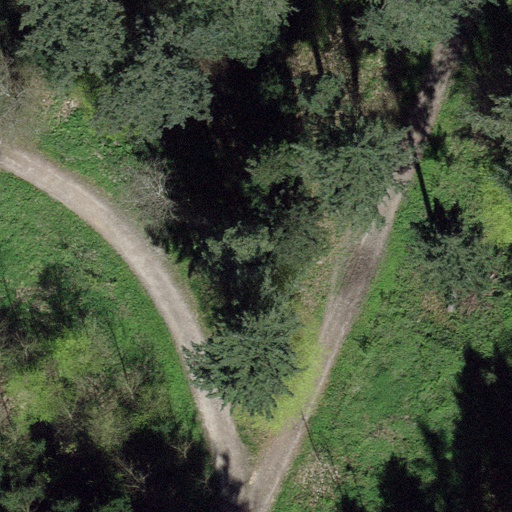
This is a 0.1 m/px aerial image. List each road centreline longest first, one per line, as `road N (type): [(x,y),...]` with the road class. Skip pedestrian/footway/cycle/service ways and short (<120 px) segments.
road 1 (track): [(246,511),(464,0)]
road 2 (track): [(0,156),(106,224),(150,273),(207,384),(239,511)]
